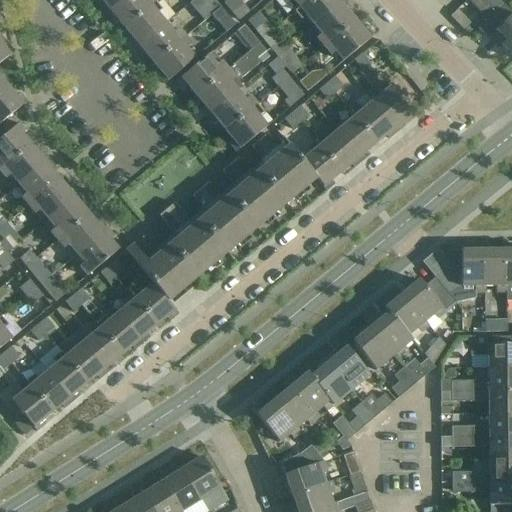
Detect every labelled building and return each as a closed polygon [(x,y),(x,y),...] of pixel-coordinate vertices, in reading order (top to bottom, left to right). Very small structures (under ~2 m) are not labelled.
[(99,6),(106,15),(123,0),(99,0),(102,3),(99,6)] [(123,0),(106,15),(111,22),(115,18),(124,29),(156,3),(154,0),(123,0)] [(210,16),(220,8),(219,8),(221,7),(214,0),(196,0),(201,6),(194,11),(203,22),(210,16)] [(249,12),(238,0),(227,0),(223,4),(239,21),(249,12)] [(294,12),(308,0),(291,0),(292,1),(288,4),(294,12)] [(308,0),(294,12),(301,21),(306,17),(313,26),(344,1),(343,0),(308,0)] [(511,13),(503,4),(495,12),(483,0),(466,0),(486,21),(478,29),(498,49),(501,46),(511,56),(511,13)] [(344,1),(313,26),(321,36),(317,40),(324,48),(355,22),(346,11),(350,8),(344,1)] [(128,41),(135,50),(166,24),(158,14),(163,10),(156,3),(124,29),(132,38),(128,41)] [(225,15),(220,8),(210,16),(216,23),(225,15)] [(247,22),(261,40),(272,30),(258,13),(247,22)] [(355,22),(324,48),(330,55),(334,51),(343,61),(373,36),(366,28),(363,31),(355,22)] [(166,24),(135,50),(140,57),(144,53),(153,64),(185,37),(178,29),(174,33),(166,24)] [(233,35),(248,53),(259,44),(258,43),(259,43),(245,25),(233,35)] [(277,56),(287,48),(272,30),(261,40),(269,49),(271,48),(277,56)] [(191,45),(185,37),(153,64),(161,73),(157,77),(164,85),(195,58),(187,49),(191,45)] [(0,44),(0,63),(13,52),(6,44),(3,48),(0,44)] [(248,53),(228,70),(195,97),(203,106),(200,109),(207,117),(238,91),(242,88),(237,82),(259,63),(256,59),(265,52),(259,44),(248,53)] [(291,75),(302,66),(287,48),(277,56),(278,58),(284,65),(283,68),(284,68),(285,68),(291,75)] [(370,63),(362,53),(353,61),(361,70),(370,63)] [(187,86),(195,97),(228,70),(221,61),(216,65),(208,55),(177,81),(183,89),(187,86)] [(270,79),(277,88),(288,79),(282,70),(284,68),(283,68),(284,65),(278,58),(267,67),(274,75),(270,79)] [(0,70),(0,94),(8,88),(0,78),(0,76),(3,74),(0,70)] [(317,83),(310,75),(299,84),(306,93),(314,86),(317,83)] [(326,83),(335,94),(343,87),(334,76),(326,83)] [(303,96),(288,79),(277,88),(286,99),(283,101),(288,108),(303,96)] [(335,94),(326,83),(318,90),(327,100),(335,94)] [(372,103),(397,133),(404,127),(401,123),(412,114),(385,83),(377,90),(381,95),(372,103)] [(16,97),(8,88),(0,94),(0,123),(26,102),(19,94),(16,97)] [(238,91),(207,117),(213,125),(216,121),(225,132),(257,105),(250,97),(245,100),(238,91)] [(389,139),(397,133),(372,103),(362,111),(359,106),(351,113),(376,143),(386,136),(389,139)] [(257,105),(225,132),(233,141),(229,144),(236,152),(267,126),(259,116),(263,113),(257,105)] [(298,106),(291,112),(300,123),(307,117),(298,106)] [(292,130),(300,123),(291,112),(283,119),(292,130)] [(346,124),(337,132),(362,162),(369,156),(366,152),(376,143),(351,113),(342,120),(346,124)] [(0,170),(30,145),(22,135),(25,132),(18,124),(0,139),(0,170)] [(324,136),(316,142),(341,172),(351,165),(354,169),(362,162),(337,132),(327,140),(324,136)] [(266,134),(259,140),(264,147),(272,140),(266,134)] [(140,260),(136,263),(141,269),(144,269),(170,300),(187,286),(195,279),(316,179),(302,161),(289,146),(284,140),(277,146),(269,153),(261,159),(247,171),(239,178),(231,184),(217,196),(210,202),(202,209),(188,220),(180,227),(172,233),(154,249),(140,260)] [(259,140),(251,147),(256,153),(264,147),(259,140)] [(272,140),(264,147),(269,153),(277,146),(272,140)] [(341,172),(316,142),(308,149),(311,153),(302,161),(316,179),(326,192),(334,185),(331,181),(341,172)] [(30,145),(0,170),(0,171),(6,179),(10,175),(18,185),(48,160),(42,152),(38,155),(30,145)] [(269,153),(264,147),(256,153),(261,159),(269,153)] [(234,172),(242,165),(236,159),(229,165),(234,172)] [(21,198),(28,206),(60,180),(51,170),(54,167),(48,160),(18,185),(26,194),(21,198)] [(226,178),(234,172),(229,165),(221,172),(226,178)] [(242,165),(234,172),(239,178),(247,171),(242,165)] [(239,178),(234,172),(226,178),(231,184),(239,178)] [(60,180),(28,206),(35,214),(39,210),(47,220),(78,195),(71,187),(67,190),(60,180)] [(204,196),(212,190),(207,183),(199,190),(204,196)] [(204,196),(199,190),(192,196),(197,202),(204,196)] [(217,196),(212,190),(204,196),(210,202),(217,196)] [(50,233),(57,241),(89,215),(80,205),(84,202),(78,195),(47,220),(55,229),(50,233)] [(197,202),(202,209),(210,202),(204,196),(197,202)] [(174,204),(166,210),(171,216),(178,209),(174,204)] [(175,221),(183,215),(178,209),(171,216),(175,221)] [(166,210),(158,216),(163,222),(171,216),(166,210)] [(68,245),(76,255),(107,230),(100,222),(96,225),(89,215),(57,241),(64,249),(68,245)] [(175,221),(180,227),(188,220),(183,215),(175,221)] [(171,216),(163,222),(168,228),(175,221),(171,216)] [(175,221),(168,228),(172,233),(180,227),(175,221)] [(7,224),(0,229),(0,238),(2,241),(13,231),(7,224)] [(107,230),(76,255),(84,264),(79,269),(86,277),(118,250),(109,240),(113,237),(107,230)] [(482,251),(482,243),(460,244),(443,257),(450,266),(434,278),(455,303),(456,302),(475,298),(475,292),(484,292),(484,286),(483,286),(482,251)] [(133,245),(129,248),(125,252),(135,264),(136,263),(140,260),(134,252),(137,250),(133,245)] [(18,259),(25,268),(36,259),(28,251),(18,259)] [(504,251),(482,251),(483,286),(484,286),(495,286),(495,292),(506,292),(506,286),(504,286),(504,251)] [(13,262),(6,253),(0,258),(0,267),(3,270),(13,262)] [(125,268),(117,258),(108,266),(116,276),(125,268)] [(36,259),(25,268),(40,285),(50,276),(36,259)] [(116,276),(108,266),(99,273),(107,283),(116,276)] [(139,288),(132,295),(157,326),(166,318),(169,321),(177,315),(167,302),(170,300),(144,269),(141,269),(153,284),(143,293),(139,288)] [(50,276),(40,285),(54,302),(64,294),(50,276)] [(455,303),(434,278),(424,287),(418,281),(401,296),(423,322),(424,321),(432,314),(436,319),(455,303)] [(18,289),(25,297),(35,289),(28,281),(18,289)] [(41,297),(35,289),(25,297),(32,305),(41,297)] [(80,289),(73,295),(81,305),(88,299),(80,289)] [(81,305),(73,295),(63,303),(72,313),(81,305)] [(157,326),(132,295),(123,302),(127,306),(118,314),(142,344),(150,338),(147,334),(157,326)] [(384,310),(387,314),(406,336),(407,335),(416,328),(420,333),(428,326),(424,321),(423,322),(401,296),(384,310)] [(104,317),(96,323),(122,355),(131,347),(134,351),(142,344),(118,314),(107,322),(104,317)] [(377,316),(367,324),(392,355),(411,340),(407,335),(406,336),(387,314),(380,320),(377,316)] [(1,317),(0,318),(0,347),(11,339),(3,329),(8,325),(1,317)] [(45,318),(37,325),(46,335),(54,329),(45,318)] [(460,319),(452,319),(452,330),(461,330),(460,319)] [(505,334),(504,321),(489,322),(489,334),(505,334)] [(122,355),(96,323),(87,331),(91,336),(82,343),(107,373),(115,367),(112,363),(122,355)] [(392,355),(367,324),(357,332),(360,336),(352,343),(374,370),(392,355)] [(46,335),(37,325),(29,332),(37,342),(46,335)] [(469,346),(469,356),(482,355),(482,353),(487,352),(488,368),(511,367),(511,337),(469,338),(469,346)] [(423,356),(427,360),(432,365),(444,346),(438,339),(423,356)] [(68,346),(61,353),(86,384),(96,376),(99,380),(107,373),(82,343),(72,351),(68,346)] [(18,358),(10,347),(2,354),(10,364),(18,358)] [(360,382),(368,375),(358,363),(346,348),(337,355),(334,351),(324,360),(340,379),(350,391),(360,382)] [(86,384),(61,353),(52,360),(56,365),(47,372),(72,403),(79,396),(76,393),(86,384)] [(0,355),(0,367),(3,371),(10,364),(2,354),(0,355)] [(413,359),(403,368),(410,377),(415,383),(433,368),(432,366),(432,365),(427,360),(419,366),(413,359)] [(310,377),(332,405),(350,391),(324,360),(315,368),(318,371),(310,377)] [(511,367),(488,368),(488,383),(482,383),(482,380),(449,381),(450,391),(511,390),(511,367)] [(410,377),(403,368),(393,376),(398,383),(390,389),(397,398),(415,383),(410,377)] [(72,403),(47,372),(36,381),(33,376),(25,382),(51,414),(61,405),(64,409),(72,403)] [(325,412),(332,405),(310,377),(307,373),(289,388),(311,415),(312,415),(321,407),(325,412)] [(41,422),(51,414),(25,382),(17,389),(21,393),(11,402),(23,416),(33,428),(36,432),(44,425),(41,422)] [(289,388),(272,402),(295,429),(305,421),(308,425),(315,419),(312,415),(311,415),(289,388)] [(488,413),(511,413),(511,390),(450,391),(440,391),(440,402),(482,401),(482,399),(488,399),(488,413)] [(371,395),(361,404),(373,418),(391,403),(384,394),(376,401),(371,395)] [(295,429),(272,402),(262,410),(257,404),(250,410),(278,443),(289,434),(292,439),(299,434),(295,429)] [(348,424),(355,433),(373,418),(361,404),(351,412),(356,418),(348,424)] [(511,436),(511,413),(488,413),(488,429),(483,429),(483,426),(470,426),(470,436),(511,436)] [(33,428),(23,416),(14,423),(24,436),(33,428)] [(344,437),(336,445),(340,450),(350,446),(346,440),(354,433),(341,417),(333,424),(344,437)] [(489,459),(511,458),(511,436),(470,436),(470,447),(483,446),(483,444),(488,444),(489,459)] [(451,437),(440,437),(440,447),(451,447),(451,437)] [(320,445),(314,450),(322,459),(328,454),(320,445)] [(281,466),(284,476),(303,469),(322,462),(310,446),(298,455),(281,466)] [(187,460),(178,466),(199,501),(208,495),(213,496),(214,499),(223,493),(201,457),(190,464),(187,460)] [(511,482),(511,458),(489,459),(489,475),(483,475),(483,472),(470,472),(471,483),(511,482)] [(322,462),(303,469),(284,476),(291,496),(324,484),(323,484),(320,473),(326,470),(322,462)] [(159,477),(161,482),(179,511),(190,511),(191,506),(199,501),(178,466),(159,477)] [(365,492),(361,479),(350,482),(354,495),(365,492)] [(291,496),(296,511),(311,511),(331,505),(327,493),(332,490),(329,481),(323,484),(324,484),(291,496)] [(179,511),(161,482),(143,493),(140,489),(139,490),(152,511),(179,511)] [(511,482),(471,483),(471,493),(483,493),(483,489),(489,489),(489,505),(489,511),(508,511),(509,506),(511,505),(511,482)] [(152,511),(139,490),(131,495),(133,499),(122,506),(125,511),(152,511)] [(340,511),(370,502),(366,492),(337,503),(331,505),(311,511),(340,511)]
